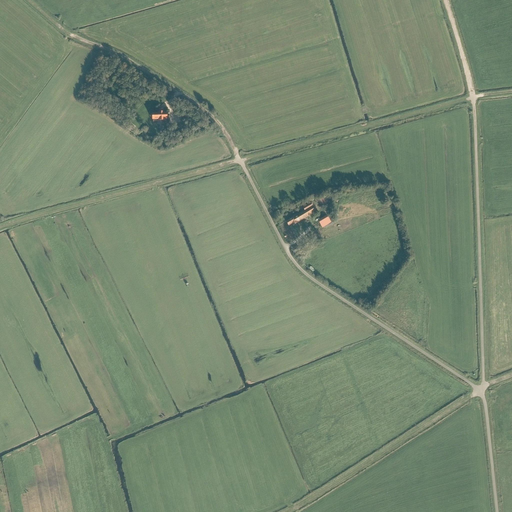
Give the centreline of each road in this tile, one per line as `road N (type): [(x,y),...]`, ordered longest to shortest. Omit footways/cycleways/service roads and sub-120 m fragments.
road 1 (unclassified): [(479,390),(299,271),(240,160)]
road 2 (unclassified): [(479,390),(473,97)]
road 3 (track): [(240,160),(200,107),(73,36),(28,0)]
road 4 (track): [(240,160),(0,227)]
road 5 (track): [(473,97),(240,160)]
road 6 (track): [(479,390),(287,511)]
road 7 (unclassified): [(495,511),(479,390)]
